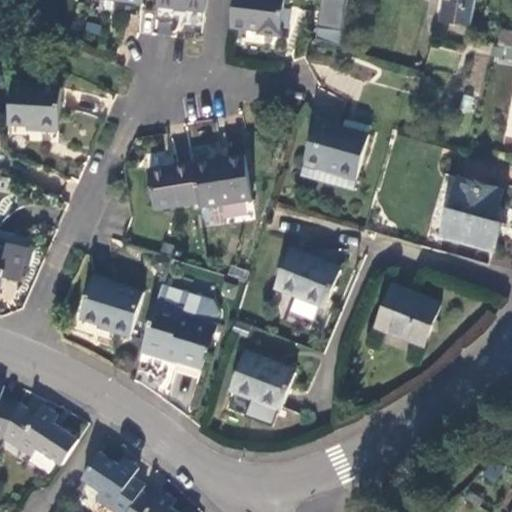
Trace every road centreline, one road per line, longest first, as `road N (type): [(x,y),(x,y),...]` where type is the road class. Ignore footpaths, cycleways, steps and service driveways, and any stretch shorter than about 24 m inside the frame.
road 1 (residential): [(20,351),(129,118),(209,84),(221,0)]
road 2 (unclassified): [(248,497),(306,487),(347,465),(511,347)]
road 3 (unclassified): [(248,497),(118,403)]
road 4 (residential): [(118,403),(41,511)]
